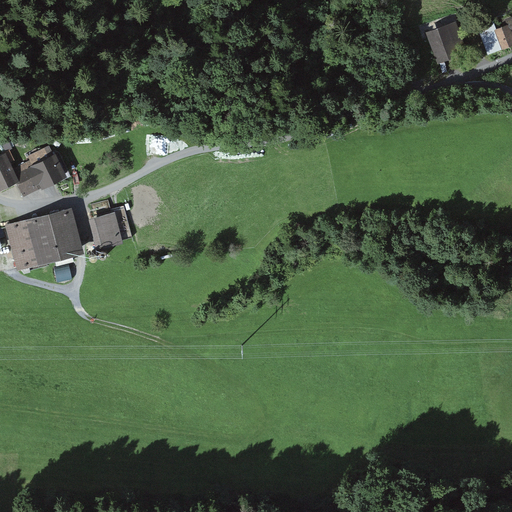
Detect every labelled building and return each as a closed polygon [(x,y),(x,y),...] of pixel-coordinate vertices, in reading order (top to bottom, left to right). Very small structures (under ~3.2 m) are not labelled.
[(511,15),(505,18),(507,23),(495,28),(492,19),(477,26),(488,51),(511,41),(511,15)] [(466,48),(456,20),(428,30),(438,58),(466,48)] [(23,194),(64,173),(47,141),(6,162),(14,177),(23,194)] [(2,152),(0,152),(0,183),(14,177),(6,162),(2,152)] [(68,205),(7,221),(19,267),(80,252),(68,205)] [(125,207),(87,216),(94,246),(132,236),(125,207)] [(55,268),(59,282),(73,278),(70,264),(55,268)]
